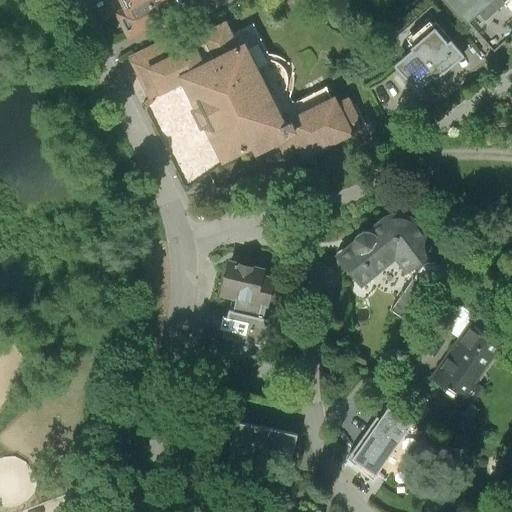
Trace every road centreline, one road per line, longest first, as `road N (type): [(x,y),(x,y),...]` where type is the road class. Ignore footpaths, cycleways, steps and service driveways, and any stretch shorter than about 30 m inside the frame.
road 1 (residential): [(232,228),(294,242),(311,263),(312,419),(337,488),(358,511)]
road 2 (residential): [(232,228),(260,213),(366,187),(511,79)]
road 3 (residential): [(136,511),(178,329),(183,243)]
road 4 (residential): [(183,243),(71,0)]
